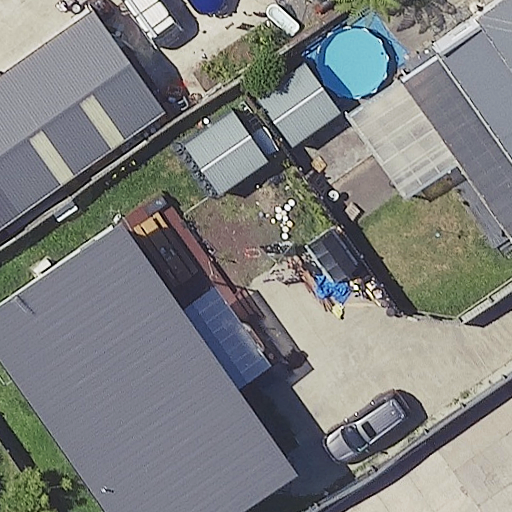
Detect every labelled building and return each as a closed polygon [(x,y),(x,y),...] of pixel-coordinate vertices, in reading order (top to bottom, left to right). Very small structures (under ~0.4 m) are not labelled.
[(511,0),(486,0),(473,9),(478,16),(511,64),(511,0)] [(92,1),(0,66),(0,222),(166,105),(92,1)] [(511,64),(478,16),(436,45),(511,151),(511,64)] [(254,88),(292,142),(340,108),(302,54),(254,88)] [(232,104),(184,138),(221,189),(269,155),(232,104)] [(0,294),(0,355),(109,511),(221,511),(291,464),(117,214),(0,294)]
